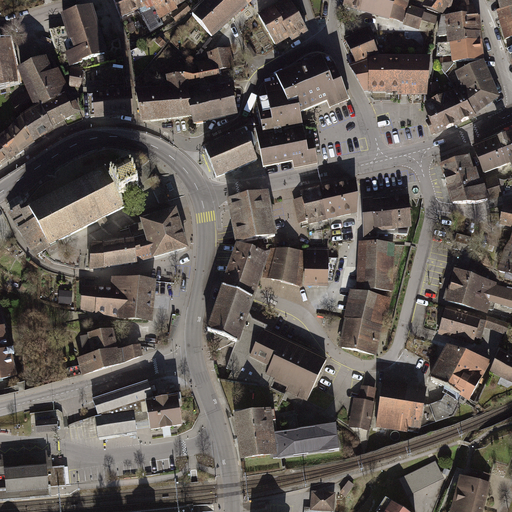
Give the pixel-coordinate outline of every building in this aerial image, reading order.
[(157,20),(160,18),(149,0),(113,0),(121,17),(138,10),(142,11),(153,31),(160,27),(157,20)] [(175,6),(172,0),(149,0),(160,18),(177,9),(175,6)] [(212,37),(229,21),(210,0),(193,16),(212,37)] [(229,21),(248,4),(245,0),(210,0),(229,21)] [(289,0),(274,9),(283,25),(298,16),(289,0)] [(345,0),(344,5),(401,22),(407,0),(345,0)] [(430,0),(428,9),(441,14),(447,6),(451,8),(453,0),(430,0)] [(463,0),(462,8),(467,34),(479,33),(478,18),(475,9),(470,0),(463,0)] [(511,0),(500,0),(503,10),(511,7),(511,0)] [(187,5),(179,12),(183,16),(191,9),(187,5)] [(424,12),(410,7),(405,23),(419,28),(422,20),(437,24),(439,17),(424,12)] [(480,41),(479,33),(467,34),(462,8),(457,7),(455,13),(449,13),(448,15),(446,16),(446,18),(444,18),(439,37),(453,36),(454,43),(480,41)] [(511,7),(503,10),(507,27),(503,28),(506,39),(511,36),(511,7)] [(307,30),(298,16),(283,25),(274,9),(274,8),(259,16),(276,44),(289,36),(291,39),(307,30)] [(68,53),(72,65),(83,62),(82,61),(105,55),(102,42),(98,30),(97,30),(91,10),(64,17),(71,39),(74,38),(78,49),(68,53)] [(176,22),(183,16),(179,12),(173,17),(176,22)] [(357,64),(378,55),(369,33),(356,38),(355,37),(346,41),(357,64)] [(162,48),(166,43),(160,38),(156,42),(162,48)] [(482,60),(480,41),(454,43),(438,45),(437,57),(453,56),(454,63),(482,60)] [(9,43),(0,44),(0,85),(12,83),(14,71),(9,43)] [(201,75),(219,71),(233,68),(228,50),(210,54),(212,62),(198,65),(201,75)] [(351,67),(365,91),(398,91),(398,94),(426,94),(429,60),(426,57),(410,57),(410,60),(390,60),(390,57),(387,57),(387,60),(368,60),(351,67)] [(322,58),(303,66),(317,99),(320,98),(321,101),(326,99),(330,109),(349,101),(334,65),(326,68),(322,58)] [(42,108),(64,96),(65,95),(63,89),(65,86),(64,84),(57,71),(51,73),(46,60),(33,65),(22,71),(30,91),(13,103),(19,115),(35,102),(38,109),(42,108)] [(458,74),(465,90),(459,94),(475,116),(476,115),(473,112),(481,106),(484,107),(498,97),(482,62),(458,74)] [(445,74),(454,64),(453,63),(443,64),(441,66),(445,74)] [(277,77),(279,82),(292,115),(300,113),(300,109),(315,103),(314,100),(317,99),(303,66),(277,77)] [(72,75),(71,86),(81,87),(83,69),(79,69),(79,70),(71,70),(71,75),(72,75)] [(219,71),(201,75),(195,76),(185,76),(186,84),(194,83),(220,77),(219,71)] [(169,91),(136,94),(137,96),(136,96),(137,101),(138,103),(141,119),(142,120),(143,120),(143,119),(150,118),(151,121),(192,116),(189,98),(186,84),(185,76),(168,77),(169,91)] [(318,164),(314,142),(306,143),(300,113),(292,115),(279,82),(265,85),(268,99),(257,102),(262,128),(256,129),(264,168),(293,162),(294,169),(318,164)] [(189,98),(192,116),(194,124),(227,117),(236,112),(231,86),(189,98)] [(131,93),(90,97),(91,118),(133,114),(131,93)] [(434,134),(475,116),(459,94),(448,99),(447,95),(431,102),(430,104),(431,107),(428,109),(432,121),(428,123),(434,134)] [(42,108),(51,126),(79,112),(74,102),(69,105),(64,96),(42,108)] [(22,119),(35,141),(52,129),(51,126),(42,108),(38,109),(22,119)] [(10,133),(19,151),(27,146),(28,148),(35,143),(34,141),(35,141),(22,119),(10,133)] [(10,133),(0,145),(10,157),(19,151),(10,133)] [(206,151),(217,178),(257,161),(257,159),(253,149),(254,148),(256,146),(252,137),(249,136),(248,137),(246,134),(206,151)] [(511,135),(497,141),(507,167),(511,165),(511,166),(511,135)] [(497,141),(474,150),(485,176),(507,167),(497,141)] [(0,163),(8,158),(0,146),(0,163)] [(11,160),(20,153),(19,151),(10,157),(11,160)] [(471,156),(441,166),(453,204),(478,205),(489,202),(483,184),(482,182),(480,183),(471,156)] [(128,168),(128,169),(111,178),(107,170),(107,168),(106,168),(105,169),(22,211),(21,206),(11,212),(37,255),(41,253),(43,256),(47,251),(47,250),(48,249),(49,252),(58,247),(56,243),(125,208),(126,208),(127,206),(125,206),(121,197),(137,189),(139,190),(140,188),(138,187),(136,182),(134,182),(133,179),(132,177),(132,175),(130,170),(130,168),(128,168)] [(483,184),(489,202),(502,197),(496,179),(483,184)] [(355,182),(322,190),(328,216),(337,214),(338,217),(351,214),(351,211),(357,210),(357,197),(355,182)] [(303,199),(295,201),(300,223),(326,217),(326,220),(328,219),(328,216),(322,190),(302,194),(303,199)] [(238,243),(275,236),(267,194),(229,201),(238,243)] [(364,203),(365,238),(379,237),(378,233),(408,235),(411,225),(409,198),(364,203)] [(511,207),(504,206),(500,225),(511,227),(511,207)] [(134,242),(105,246),(105,267),(137,263),(137,262),(153,258),(186,248),(175,211),(143,221),(144,224),(146,230),(132,234),(134,242)] [(146,230),(144,224),(130,228),(132,234),(146,230)] [(455,265),(468,268),(473,249),(470,248),(472,239),(458,236),(456,246),(460,247),(455,265)] [(511,242),(511,243),(507,251),(500,271),(511,275),(511,242)] [(394,245),(361,243),(361,247),(364,247),(362,290),(392,292),(393,263),(392,263),(394,245)] [(105,267),(105,246),(93,245),(91,269),(105,267)] [(226,281),(224,287),(251,298),(253,291),(267,253),(262,251),(261,254),(239,246),(226,281)] [(304,253),(272,250),(265,278),(301,287),(304,253)] [(307,259),(306,285),(328,286),(328,280),(334,280),(339,259),(328,259),(328,251),(307,250),(307,259)] [(511,306),(511,289),(495,285),(495,284),(457,272),(449,302),(478,310),(487,311),(489,305),(493,306),(495,301),(511,306)] [(84,288),(83,309),(120,317),(121,304),(123,304),(124,279),(114,278),(113,290),(84,288)] [(154,282),(124,279),(123,304),(121,304),(120,317),(151,320),(154,282)] [(251,298),(224,287),(208,332),(229,340),(228,342),(230,345),(235,347),(248,312),(253,299),(251,298)] [(72,292),(64,292),(63,303),(72,304),(72,292)] [(348,319),(377,325),(383,298),(354,292),(348,319)] [(447,308),(439,333),(474,343),(475,338),(481,340),(485,325),(506,332),(509,325),(486,317),(485,319),(447,308)] [(259,396),(280,406),(286,395),(271,388),(276,378),(289,384),(286,391),(307,401),(326,361),(311,354),(310,357),(286,346),(288,342),(283,340),(282,344),(272,339),(271,343),(265,341),(266,340),(263,338),(268,326),(253,320),(248,312),(235,347),(227,369),(232,371),(228,380),(265,385),(259,396)] [(377,325),(348,319),(342,348),(370,354),(375,355),(381,326),(377,325)] [(0,379),(15,376),(10,356),(15,355),(13,349),(9,350),(3,327),(0,328),(0,379)] [(96,356),(116,351),(111,330),(91,334),(91,336),(81,338),(84,352),(95,351),(95,355),(96,356)] [(80,359),(84,375),(103,370),(123,363),(140,357),(138,346),(116,351),(96,356),(95,355),(80,359)] [(449,348),(432,379),(470,399),(490,363),(449,348)] [(511,357),(501,352),(492,371),(511,380),(511,357)] [(146,421),(150,420),(147,402),(147,400),(153,398),(148,382),(94,400),(99,417),(96,418),(97,425),(99,437),(137,432),(135,423),(146,421)] [(384,384),(377,426),(419,433),(420,433),(420,428),(453,416),(460,403),(446,395),(443,401),(444,403),(432,407),(424,406),(426,391),(384,384)] [(361,400),(373,403),(375,389),(363,387),(361,400)] [(177,398),(147,402),(150,420),(151,429),(162,428),(162,429),(164,428),(164,430),(169,429),(169,428),(171,427),(171,426),(181,425),(177,398)] [(361,400),(358,400),(353,427),(367,430),(373,403),(361,400)] [(274,411),(237,416),(243,458),(273,454),(274,459),(340,450),(336,425),(299,430),(288,431),(277,433),(274,411)] [(288,431),(299,430),(296,414),(285,416),(288,431)] [(57,422),(38,424),(38,432),(58,431),(57,422)] [(52,469),(51,457),(48,458),(47,455),(3,459),(4,462),(0,462),(0,473),(7,473),(9,489),(9,491),(24,490),(24,492),(31,491),(31,489),(48,488),(48,486),(47,469),(52,469)] [(433,463),(400,480),(406,493),(439,477),(433,463)] [(52,469),(47,469),(48,486),(52,485),(65,484),(63,468),(52,469)] [(457,486),(450,511),(481,511),(482,509),(479,508),(480,504),(481,504),(482,504),(483,504),(484,503),(488,485),(487,485),(490,476),(473,472),(471,481),(464,479),(462,486),(460,487),(457,486)] [(353,485),(349,482),(341,493),(345,496),(353,485)] [(0,503),(53,499),(52,485),(48,486),(48,488),(31,489),(31,491),(24,492),(24,490),(9,491),(9,489),(0,489),(0,503)] [(333,511),(335,494),(312,493),(311,508),(317,508),(317,510),(320,510),(321,510),(320,511),(333,511)] [(406,511),(386,498),(377,511),(406,511)]
